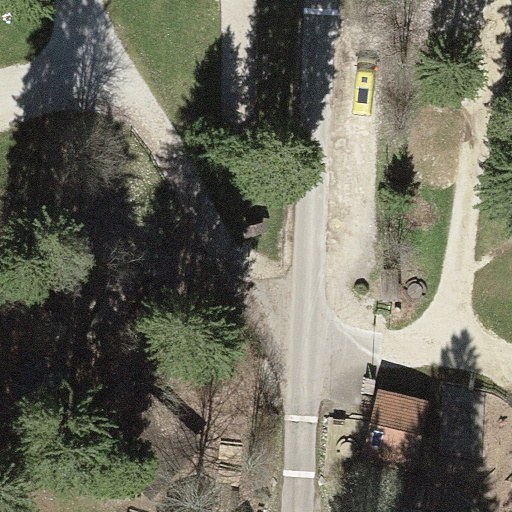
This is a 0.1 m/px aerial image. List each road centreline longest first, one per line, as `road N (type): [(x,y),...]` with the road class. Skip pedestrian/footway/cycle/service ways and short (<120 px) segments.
road 1 (track): [(79,4),(108,65),(181,166),(228,267),(322,353),(447,351),(511,369)]
road 2 (track): [(447,351),(465,176),(504,0)]
road 3 (track): [(108,65),(0,120)]
